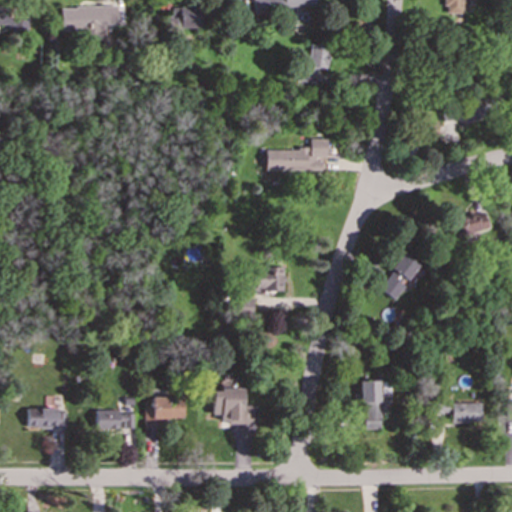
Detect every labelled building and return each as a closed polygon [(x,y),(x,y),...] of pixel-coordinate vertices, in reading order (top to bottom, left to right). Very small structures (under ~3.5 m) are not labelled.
[(251,0),(252,10),(314,4),(313,0),(251,0)] [(117,6),(59,6),(59,30),(83,30),(83,39),(103,39),(103,24),(117,24),(117,6)] [(199,28),(198,6),(168,7),(168,28),(199,28)] [(299,81),(314,82),(315,68),(326,69),(327,45),(308,44),(306,69),(299,69),(299,81)] [(440,104),(443,123),(490,116),(487,102),(482,103),(481,97),(440,104)] [(325,138),(308,139),(308,149),(263,149),(263,170),(320,170),(320,158),(325,158),(325,138)] [(455,217),(460,235),(487,227),(484,215),(479,216),(478,210),(455,217)] [(392,299),(418,263),(402,252),(377,288),(392,299)] [(282,266),(252,267),(253,290),(282,289),(282,266)] [(379,380),(358,380),(358,402),(363,402),(362,429),(378,429),(379,380)] [(210,414),(219,414),(218,422),(251,423),(251,405),(242,405),(242,389),(210,389),(210,414)] [(142,423),(152,424),(152,418),(181,418),(182,397),(150,396),(150,407),(143,407),(142,423)] [(503,415),(511,415),(511,400),(503,400),(503,415)] [(479,403),(432,402),(432,412),(449,413),(449,422),(479,423),(479,403)] [(25,407),(25,427),(65,426),(64,411),(54,412),(54,406),(25,407)]
